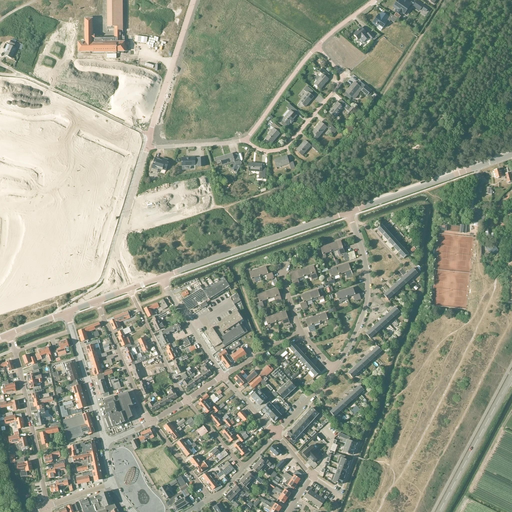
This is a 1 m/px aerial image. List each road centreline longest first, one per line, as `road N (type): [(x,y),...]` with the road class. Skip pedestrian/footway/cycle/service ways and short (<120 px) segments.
road 1 (unknown): [(0,115),(76,143),(67,258),(0,262)]
road 2 (tertiary): [(161,277),(348,212)]
road 3 (residential): [(246,139),(261,150),(285,147),(337,87),(342,75),(316,47)]
road 4 (tertiary): [(348,212),(511,154)]
road 5 (residential): [(334,367),(367,295),(348,212)]
road 6 (residential): [(46,507),(14,353)]
road 7 (unclassified): [(146,147),(193,0)]
road 8 (secondary): [(439,511),(511,375)]
road 9 (residential): [(152,422),(97,301)]
road 10 (residential): [(186,401),(130,289)]
